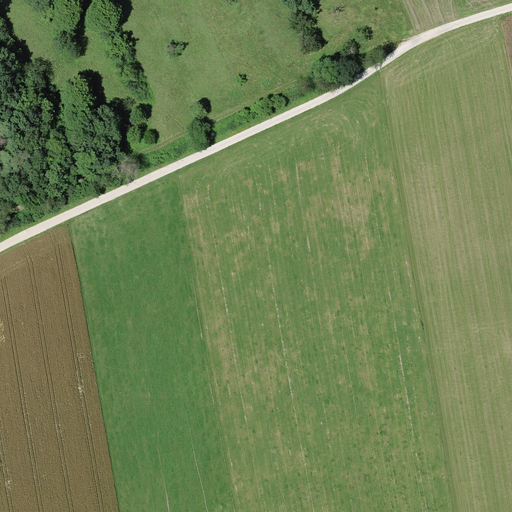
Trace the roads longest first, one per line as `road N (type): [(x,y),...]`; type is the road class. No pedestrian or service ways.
road 1 (track): [(0,249),(330,95),(426,34),(511,7)]
road 2 (track): [(415,41),(402,39),(0,213)]
